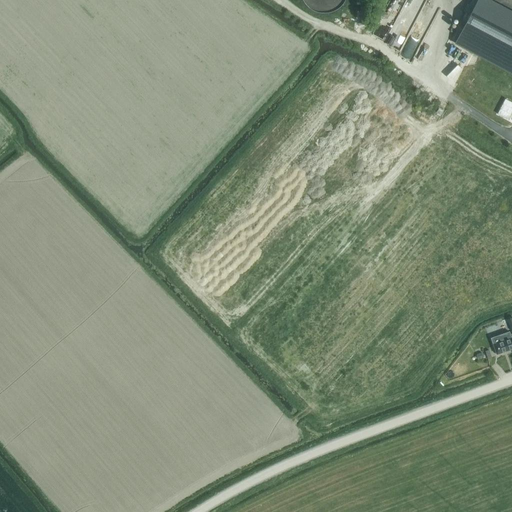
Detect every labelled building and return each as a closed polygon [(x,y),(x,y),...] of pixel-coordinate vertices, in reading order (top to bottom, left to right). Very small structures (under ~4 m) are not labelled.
[(392,0),(376,38),(403,50),(411,33),(396,26),(407,0),(392,0)] [(511,71),(511,14),(484,0),(479,0),(457,42),(511,71)] [(444,85),(452,90),(469,57),(453,49),(440,75),(448,79),(444,85)] [(509,120),(511,113),(511,101),(505,98),(497,114),(509,120)] [(511,317),(507,319),(506,317),(501,318),(503,324),(508,322),(511,331),(511,330),(511,317)] [(511,334),(511,335),(509,332),(501,334),(502,338),(492,341),(496,355),(511,349),(511,334)]
